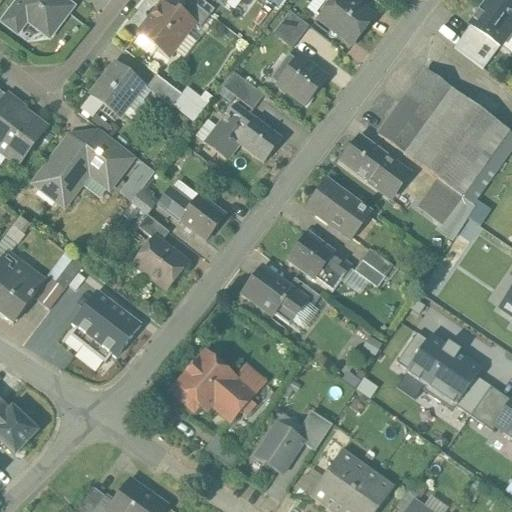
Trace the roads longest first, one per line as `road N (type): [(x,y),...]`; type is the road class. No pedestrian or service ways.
road 1 (residential): [(428,0),(103,421)]
road 2 (residential): [(103,421),(236,511)]
road 3 (residential): [(122,0),(64,69),(38,81),(0,64)]
road 4 (residential): [(103,421),(8,511)]
road 5 (residential): [(0,349),(103,421)]
